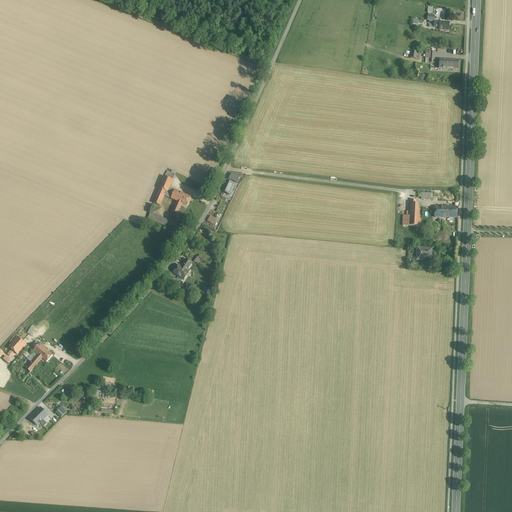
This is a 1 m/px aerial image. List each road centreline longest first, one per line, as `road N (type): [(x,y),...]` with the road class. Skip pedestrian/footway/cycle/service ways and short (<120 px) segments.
road 1 (unclassified): [(0,444),(177,255),(205,213),(300,0)]
road 2 (primary): [(455,511),(476,0)]
road 3 (track): [(110,0),(271,63)]
